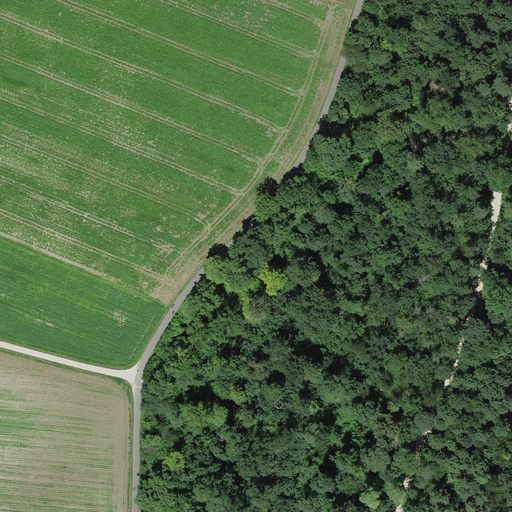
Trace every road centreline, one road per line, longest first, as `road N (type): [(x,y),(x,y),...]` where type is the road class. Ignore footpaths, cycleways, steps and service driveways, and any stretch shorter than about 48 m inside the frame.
road 1 (track): [(362,0),(316,134),(268,202),(202,270),(141,362),(134,511)]
road 2 (track): [(511,103),(478,280),(409,469)]
road 3 (track): [(136,376),(0,343)]
